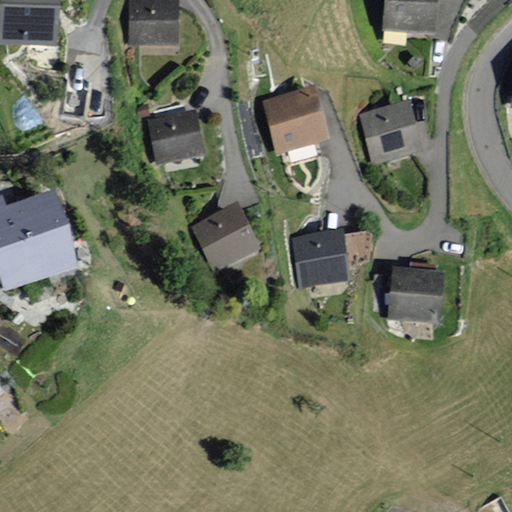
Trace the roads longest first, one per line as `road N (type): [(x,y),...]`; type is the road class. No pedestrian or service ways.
road 1 (residential): [(195,0),(219,40),(242,194)]
road 2 (residential): [(511,187),(481,111),(497,51),(511,38)]
